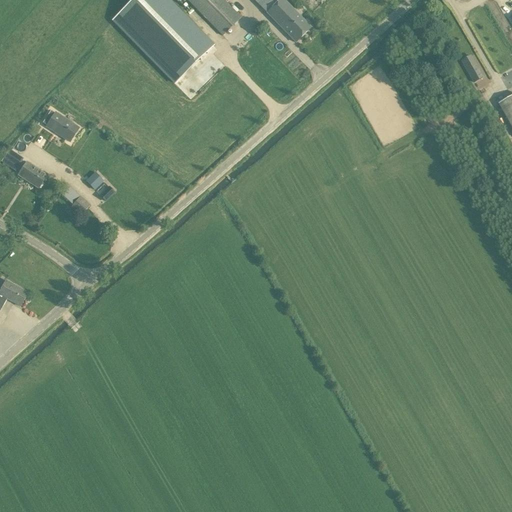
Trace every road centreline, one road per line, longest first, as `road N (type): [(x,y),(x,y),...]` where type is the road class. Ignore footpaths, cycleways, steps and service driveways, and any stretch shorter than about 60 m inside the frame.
road 1 (tertiary): [(89,283),(412,0)]
road 2 (tertiary): [(0,364),(89,283)]
